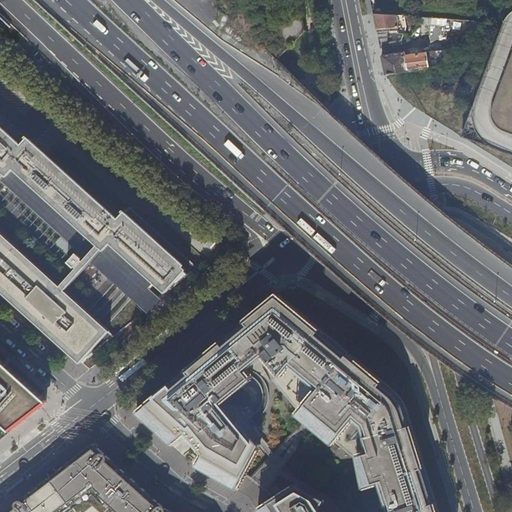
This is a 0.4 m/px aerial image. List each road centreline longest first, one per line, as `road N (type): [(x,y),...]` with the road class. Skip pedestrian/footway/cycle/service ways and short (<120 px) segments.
road 1 (motorway): [(65,0),(380,278),(511,380)]
road 2 (motorway): [(511,340),(316,185),(127,0)]
road 3 (motorway): [(511,293),(159,0)]
road 4 (motorway): [(7,0),(280,247)]
road 5 (primary): [(498,511),(398,178)]
road 6 (secondary): [(280,247),(91,406)]
road 7 (secondary): [(280,247),(413,349),(439,394)]
road 8 (primary): [(384,185),(439,394)]
road 9 (primary): [(337,0),(384,185)]
road 10 (primary): [(398,178),(350,0)]
road 11 (residential): [(91,406),(178,486),(224,511)]
road 12 (primary): [(511,192),(455,162),(427,159),(398,178)]
road 13 (primary): [(439,394),(475,511)]
road 14 (residential): [(0,325),(91,406)]
road 15 (secondary): [(280,247),(384,185)]
road 16 (primary): [(398,178),(460,186),(511,214)]
